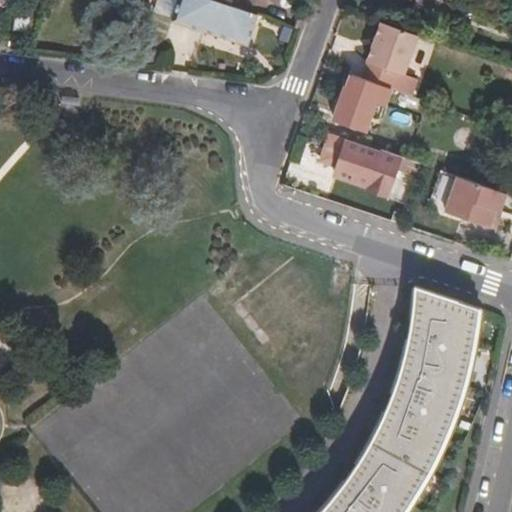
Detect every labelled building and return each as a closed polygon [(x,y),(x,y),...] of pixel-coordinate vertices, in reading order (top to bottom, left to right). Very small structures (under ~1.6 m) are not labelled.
[(245,43),(256,14),(230,5),(215,0),(177,0),(171,18),(245,43)] [(435,15),(439,0),(411,0),(414,1),(411,8),(435,15)] [(29,31),(32,9),(13,7),(10,29),(29,31)] [(396,91),(416,34),(380,21),(361,78),(385,87),(396,91)] [(366,129),(375,102),(380,102),(385,87),(361,78),(349,74),(347,84),(343,84),(331,117),(339,120),(337,127),(352,132),(354,125),(366,129)] [(386,194),(399,156),(378,148),(377,151),(346,140),(333,175),(386,194)] [(484,226),(490,208),(497,211),(503,191),(456,175),(444,212),(484,226)] [(408,511),(418,497),(433,471),(446,444),(458,416),(467,388),(474,358),(479,329),(480,306),(417,286),(417,294),(414,320),(410,345),(404,369),(396,394),(386,417),(375,440),(362,462),(348,484),(332,504),(324,511),(408,511)] [(5,508),(9,511),(18,511),(34,495),(25,487),(5,508)] [(33,497),(28,511),(45,511),(49,501),(33,497)]
